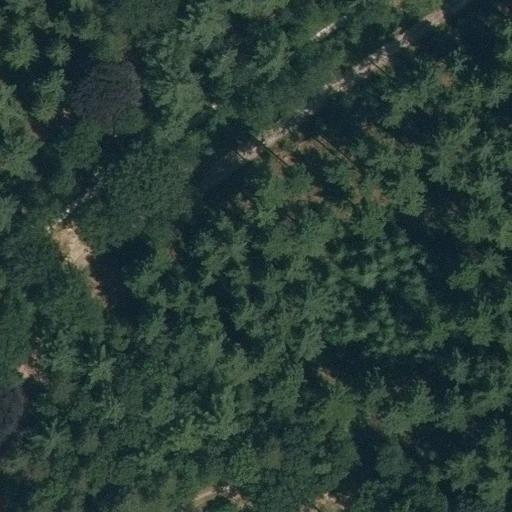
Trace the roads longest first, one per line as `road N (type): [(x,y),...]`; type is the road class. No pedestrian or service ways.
road 1 (track): [(435,0),(67,247),(25,359)]
road 2 (track): [(127,55),(67,247)]
road 3 (track): [(363,511),(304,480),(271,481),(225,511)]
